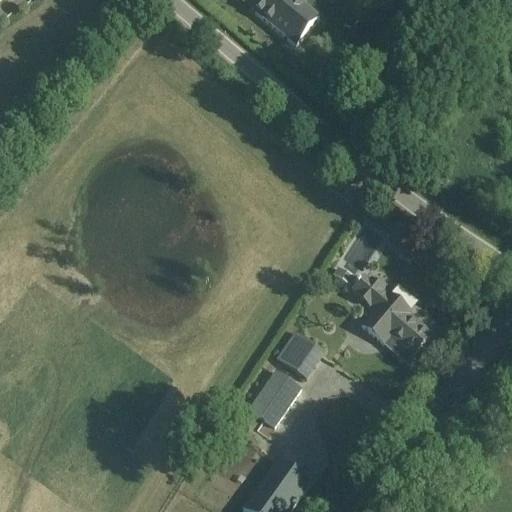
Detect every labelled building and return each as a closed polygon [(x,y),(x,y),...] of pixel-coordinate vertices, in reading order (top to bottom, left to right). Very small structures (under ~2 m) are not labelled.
[(235,0),(262,22),(280,0),(235,0)] [(280,0),(262,22),(296,50),(320,22),(293,0),(280,0)] [(350,81),(332,67),(322,80),(339,94),(342,91),(348,95),(353,89),(347,84),(350,81)] [(364,100),(357,108),(364,115),(371,107),(364,100)] [(333,280),(350,290),(355,283),(337,272),(333,280)] [(376,313),(362,329),(384,348),(391,340),(413,359),(431,339),(408,320),(411,317),(389,298),(386,301),(381,297),(383,295),(371,285),(369,287),(363,282),(353,294),(359,299),(357,301),(369,311),(371,309),(376,313)] [(306,386),(324,359),(293,338),(275,365),(306,386)] [(276,430),(302,391),(275,373),(249,411),(276,430)] [(295,511),(312,488),(278,464),(242,511),(295,511)]
